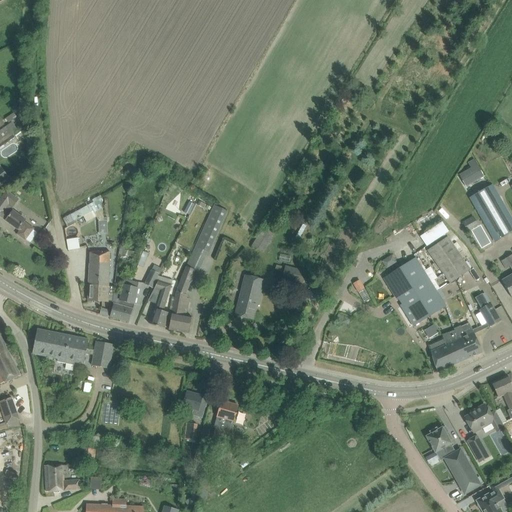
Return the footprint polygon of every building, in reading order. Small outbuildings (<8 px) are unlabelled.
[(5,118),(7,123),(17,118),(14,113),(5,118)] [(0,130),(0,143),(12,135),(9,131),(14,128),(12,125),(7,129),(6,127),(0,130)] [(2,166),(0,168),(0,182),(9,176),(2,166)] [(477,166),(460,176),(466,187),(484,177),(477,166)] [(477,209),(499,196),(492,185),(470,198),(477,209)] [(0,215),(20,231),(18,234),(25,240),(34,228),(24,221),(26,220),(12,209),(19,199),(7,191),(0,200),(0,215)] [(511,231),(511,219),(499,196),(477,209),(495,241),(511,231)] [(100,198),(63,215),(69,228),(67,229),(70,234),(76,231),(72,223),(90,214),(90,213),(104,207),(100,198)] [(189,202),(184,212),(189,215),(195,204),(189,202)] [(185,294),(192,276),(194,271),(198,273),(208,252),(209,253),(228,211),(215,205),(184,273),(177,293),(173,313),(172,312),(171,319),(169,329),(188,333),(190,323),(192,316),(181,314),(183,305),(188,307),(190,299),(186,298),(187,296),(185,295),(185,294)] [(269,221),(275,225),(281,215),(275,211),(269,221)] [(482,247),(491,241),(477,219),(468,225),(482,247)] [(429,246),(449,229),(444,222),(423,239),(429,246)] [(278,230),(268,225),(266,224),(260,235),(259,234),(252,246),(263,253),(270,241),(271,242),(278,230)] [(303,224),(296,236),(299,238),(306,226),(303,224)] [(40,235),(45,239),(50,233),(45,229),(40,235)] [(79,237),(67,238),(69,249),(80,248),(79,237)] [(428,250),(450,283),(470,270),(447,237),(428,250)] [(135,258),(139,259),(142,249),(138,248),(137,252),(119,249),(119,254),(135,257),(135,258)] [(143,251),(140,261),(144,262),(148,252),(143,251)] [(90,252),(89,284),(109,286),(109,279),(112,279),(112,270),(110,270),(110,253),(90,252)] [(279,260),(289,262),(291,256),(280,254),(279,260)] [(511,254),(504,259),(508,267),(511,266),(511,268),(511,274),(502,280),(511,297),(511,254)] [(383,279),(408,318),(414,326),(446,306),(415,259),(383,279)] [(171,264),(167,276),(173,278),(176,266),(171,264)] [(152,270),(144,285),(151,288),(156,279),(158,276),(159,274),(162,269),(155,265),(152,270)] [(282,279),(303,284),(306,271),(286,266),(282,279)] [(152,314),(150,324),(165,328),(167,319),(169,313),(162,311),(167,295),(169,296),(172,284),(173,280),(158,276),(156,279),(158,280),(158,281),(152,293),(158,295),(152,314)] [(246,276),(238,305),(236,315),(253,319),(263,280),(246,276)] [(122,291),(120,299),(120,301),(134,305),(138,288),(137,288),(138,283),(132,281),(133,278),(129,277),(128,280),(124,280),(122,291)] [(360,281),(354,284),(357,290),(358,292),(358,293),(365,289),(364,288),(363,287),(360,281)] [(108,301),(112,301),(114,287),(109,286),(89,284),(88,301),(108,302),(108,301)] [(114,287),(112,301),(113,302),(112,303),(114,304),(110,317),(129,322),(134,305),(120,301),(120,299),(117,299),(118,294),(114,293),(114,287)] [(491,303),(480,310),(487,323),(489,327),(501,321),(491,303)] [(102,308),(100,314),(104,315),(108,316),(110,310),(102,308)] [(345,316),(342,322),(348,324),(350,319),(345,316)] [(438,348),(430,351),(438,372),(482,352),(474,334),(473,330),(464,333),(461,326),(454,329),(454,330),(442,335),(443,338),(436,342),(438,348)] [(33,353),(45,355),(58,358),(58,361),(74,365),(75,362),(84,364),(86,353),(87,348),(89,339),(38,329),(33,353)] [(0,355),(8,351),(0,334),(0,355)] [(95,350),(95,351),(94,355),(92,365),(109,368),(114,344),(97,341),(95,350)] [(0,385),(20,375),(8,351),(0,355),(0,385)] [(511,391),(511,385),(508,375),(492,383),(498,397),(503,395),(510,410),(507,411),(511,419),(511,418),(511,392),(511,391)] [(203,396),(186,391),(182,407),(193,410),(192,415),(202,418),(205,407),(200,406),(203,396)] [(0,401),(0,407),(4,419),(5,422),(0,423),(0,430),(20,426),(18,414),(11,397),(0,401)] [(210,446),(216,447),(226,450),(238,406),(221,401),(217,416),(215,426),(216,426),(212,438),(213,438),(210,446)] [(504,426),(500,419),(495,410),(490,413),(485,404),(471,412),(472,413),(465,417),(474,433),(478,431),(492,423),(496,430),(504,426)] [(185,439),(195,440),(197,424),(187,423),(185,439)] [(431,434),(427,436),(436,452),(441,461),(445,458),(457,479),(465,494),(481,485),(461,449),(456,452),(451,443),(442,427),(438,430),(437,427),(429,431),(431,434)] [(468,441),(479,462),(489,457),(477,436),(468,441)] [(83,463),(92,465),(94,450),(85,448),(83,463)] [(67,464),(55,465),(45,465),(46,491),(54,491),(54,493),(60,493),(60,490),(81,489),(80,479),(64,480),(64,474),(67,474),(67,464)] [(502,511),(496,502),(503,498),(498,489),(477,500),(478,502),(478,504),(480,508),(481,508),(483,511),(502,511)] [(143,511),(144,505),(127,505),(127,499),(113,499),(113,505),(87,505),(86,511),(143,511)]
